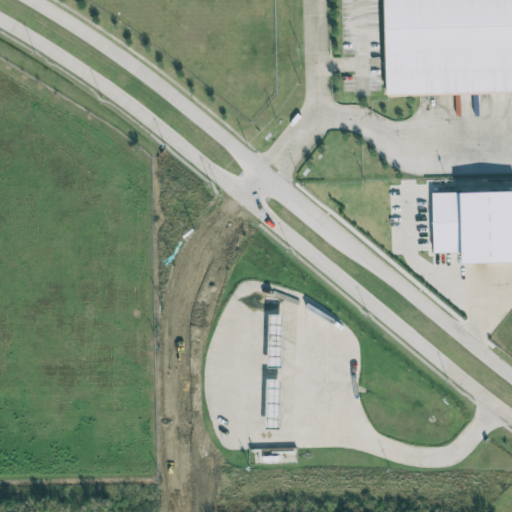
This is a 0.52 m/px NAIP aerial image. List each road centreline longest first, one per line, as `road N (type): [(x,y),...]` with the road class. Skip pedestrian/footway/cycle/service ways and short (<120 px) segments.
road 1 (secondary): [(0,22),(145,117),(511,416)]
road 2 (secondary): [(511,375),(201,116),(30,0)]
road 3 (residential): [(179,511),(173,343),(182,282),(243,195)]
